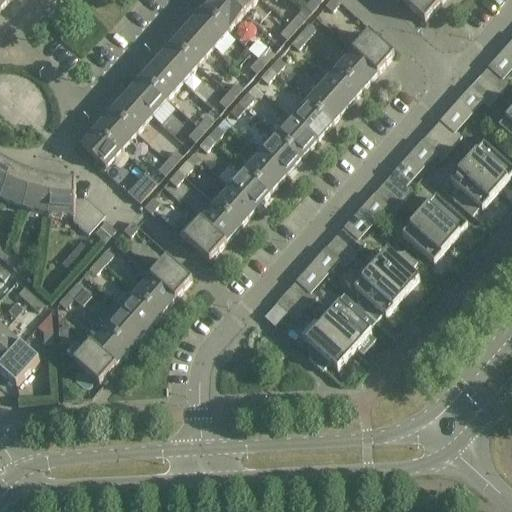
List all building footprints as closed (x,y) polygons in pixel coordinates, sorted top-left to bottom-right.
[(0,0),(0,13),(11,0),(0,0)] [(244,18),(224,0),(214,0),(204,12),(229,35),(244,18)] [(260,1),(258,0),(224,0),(244,18),(260,1)] [(334,0),(333,0),(326,9),(332,15),(341,5),(334,0)] [(425,25),(441,7),(432,0),(401,0),(400,2),(425,25)] [(229,35),(204,12),(189,29),(214,52),(229,35)] [(296,33),(305,24),(298,18),(289,28),(296,33)] [(296,33),(289,28),(281,37),(287,43),(296,33)] [(316,34),(309,28),(300,37),(307,43),(316,34)] [(214,52),(189,29),(173,46),(199,69),(214,52)] [(369,36),(353,54),(379,77),(395,59),(369,36)] [(307,43),(300,37),(292,47),(298,53),(307,43)] [(511,43),(503,53),(511,61),(511,43)] [(199,69),(173,46),(158,63),(183,86),(199,69)] [(265,67),(274,58),(268,52),(259,62),(265,67)] [(511,61),(503,53),(490,68),(479,80),(499,98),(510,86),(504,81),(511,72),(511,61)] [(353,54),(338,71),(363,94),(379,77),(353,54)] [(265,67),(259,62),(250,71),(257,77),(265,67)] [(285,68),(279,62),(270,71),(276,77),(285,68)] [(183,86),(158,63),(143,80),(168,103),(183,86)] [(276,77),(270,71),(261,81),(268,87),(276,77)] [(338,71),(323,88),(348,111),(363,94),(338,71)] [(168,103),(143,80),(127,97),(153,120),(168,103)] [(479,80),(469,92),(455,107),(470,120),(483,105),(489,110),(499,98),(479,80)] [(235,101),(243,92),(237,86),(228,96),(235,101)] [(323,88),(307,105),(333,128),(348,111),(323,88)] [(235,101),(228,96),(219,106),(226,112),(235,101)] [(239,106),(246,111),(254,102),(248,96),(239,106)] [(153,120),(127,97),(112,114),(137,137),(153,120)] [(307,105),(292,122),(317,145),(333,128),(307,105)] [(239,106),(230,116),(237,121),(246,111),(239,106)] [(455,107),(442,122),(431,134),(451,152),(462,140),(456,134),(470,120),(455,107)] [(137,137),(112,114),(97,132),(122,154),(137,137)] [(511,115),(499,131),(511,142),(511,115)] [(204,136),(213,126),(206,120),(198,130),(204,136)] [(292,122),(277,139),(302,162),(317,145),(292,122)] [(204,136),(198,130),(189,140),(195,145),(204,136)] [(224,136),(217,130),(209,140),(215,146),(224,136)] [(122,154),(97,132),(81,149),(106,172),(122,154)] [(431,134),(421,145),(407,160),(422,173),(435,158),(441,163),(451,152),(431,134)] [(277,139),(262,156),(287,179),(302,162),(277,139)] [(215,146),(209,140),(200,149),(206,155),(215,146)] [(511,171),(484,147),(467,166),(499,194),(511,179),(511,171)] [(174,170),(183,160),(176,154),(167,164),(174,170)] [(262,156),(246,173),(272,196),(287,179),(262,156)] [(407,160),(394,175),(383,187),(403,205),(414,193),(408,188),(422,173),(407,160)] [(15,171),(0,162),(0,201),(0,202),(15,171)] [(174,170),(167,164),(159,173),(165,179),(174,170)] [(194,170),(187,164),(178,174),(185,180),(194,170)] [(432,173),(446,184),(451,178),(437,166),(432,173)] [(499,194),(467,166),(451,184),(482,213),(499,194)] [(33,178),(15,171),(0,202),(24,211),(33,178)] [(246,173),(231,190),(256,213),(272,196),(246,173)] [(185,180),(178,174),(170,183),(176,189),(185,180)] [(54,183),(33,178),(24,211),(48,217),(54,183)] [(62,184),(54,183),(48,217),(73,219),(74,202),(75,185),(62,184)] [(383,187),(373,199),(359,214),(374,227),(387,212),(393,217),(403,205),(383,187)] [(231,190),(216,207),(241,230),(256,213),(231,190)] [(142,192),(134,201),(140,207),(149,198),(142,192)] [(436,200),(419,219),(451,248),(468,229),(436,200)] [(74,202),(73,219),(73,224),(88,238),(105,220),(86,203),(74,202)] [(145,211),(151,217),(160,207),(153,202),(145,211)] [(216,207),(200,224),(226,247),(241,230),(216,207)] [(359,214),(346,229),(335,241),(355,259),(366,247),(360,242),(374,227),(359,214)] [(451,248),(419,219),(402,238),(434,266),(451,248)] [(210,265),(226,247),(200,224),(185,242),(210,265)] [(132,225),(124,234),(131,240),(139,231),(132,225)] [(106,226),(96,237),(106,246),(116,235),(106,226)] [(355,259),(335,241),(311,268),(325,280),(339,265),(345,271),(355,259)] [(0,260),(14,273),(19,266),(0,248),(0,260)] [(405,250),(398,257),(411,271),(418,265),(405,250)] [(105,269),(114,258),(108,253),(99,263),(105,269)] [(388,254),(371,273),(403,301),(419,282),(388,254)] [(167,261),(151,279),(177,302),(193,284),(167,261)] [(105,269),(99,263),(90,272),(97,278),(105,269)] [(311,268),(298,282),(287,294),(307,312),(318,300),(312,295),(325,280),(311,268)] [(0,269),(0,280),(4,284),(10,278),(0,269)] [(403,301),(371,273),(354,292),(386,320),(403,301)] [(151,279),(136,296),(161,319),(177,302),(151,279)] [(75,303),(84,292),(78,287),(68,297),(75,303)] [(28,307),(34,300),(25,292),(19,298),(28,307)] [(307,312),(287,294),(277,306),(296,324),(307,312)] [(161,319),(136,296),(121,313),(146,336),(161,319)] [(75,303),(68,297),(60,306),(67,312),(75,303)] [(38,316),(44,310),(44,309),(34,300),(28,307),(38,316)] [(340,308),(323,326),(355,355),(371,336),(340,308)] [(146,336),(121,313),(105,330),(131,353),(146,336)] [(355,355),(323,326),(306,345),(338,373),(355,355)] [(131,353),(105,330),(90,347),(116,370),(131,353)] [(5,333),(0,337),(0,372),(22,348),(5,333)] [(60,348),(69,348),(68,335),(59,335),(60,348)] [(45,349),(53,349),(54,349),(53,336),(44,336),(45,349)] [(116,370),(90,347),(74,365),(100,388),(116,370)] [(22,348),(0,372),(0,374),(17,390),(39,363),(22,348)]
